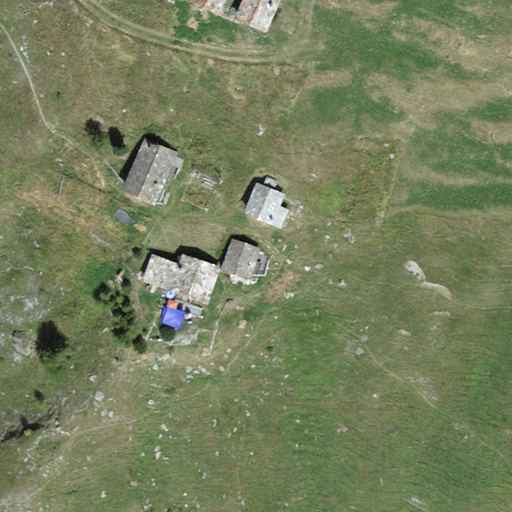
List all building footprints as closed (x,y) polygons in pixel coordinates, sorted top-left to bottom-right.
[(193,0),(218,12),(224,0),(193,0)] [(278,0),(243,0),(237,17),(266,29),(278,0)] [(176,154),(147,142),(126,189),(155,202),(162,186),(176,154)] [(282,195),(258,185),(247,214),(279,226),(286,210),(278,207),(282,195)] [(257,248),(234,241),(225,268),(249,276),(256,253),(257,248)] [(179,266),(153,257),(145,278),(205,300),(216,269),(183,257),(179,266)]
